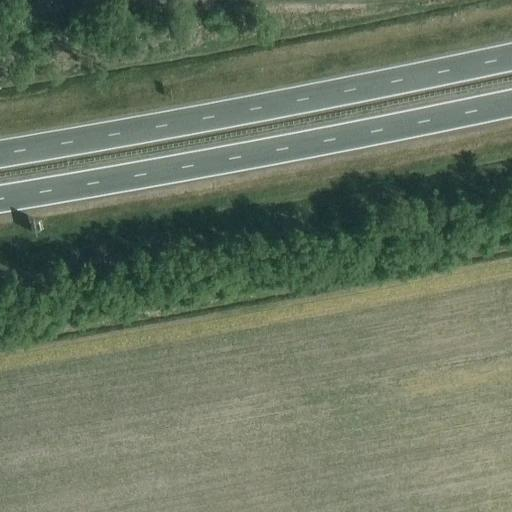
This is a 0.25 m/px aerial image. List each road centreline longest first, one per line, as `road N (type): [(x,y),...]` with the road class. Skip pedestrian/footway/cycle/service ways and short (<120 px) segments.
road 1 (trunk): [(511,56),(0,153)]
road 2 (trunk): [(0,200),(511,104)]
